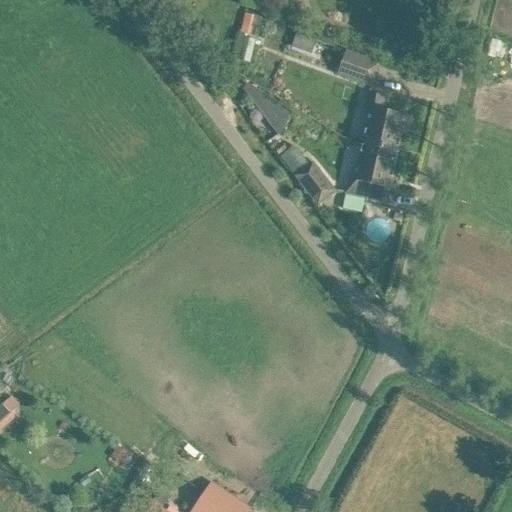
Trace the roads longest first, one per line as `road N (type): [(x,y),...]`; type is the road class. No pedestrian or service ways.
road 1 (unclassified): [(379,339),(123,0)]
road 2 (unclassified): [(379,339),(420,212),(469,0)]
road 3 (unclassified): [(289,511),(379,339)]
road 4 (unclassified): [(511,421),(389,353),(379,339)]
